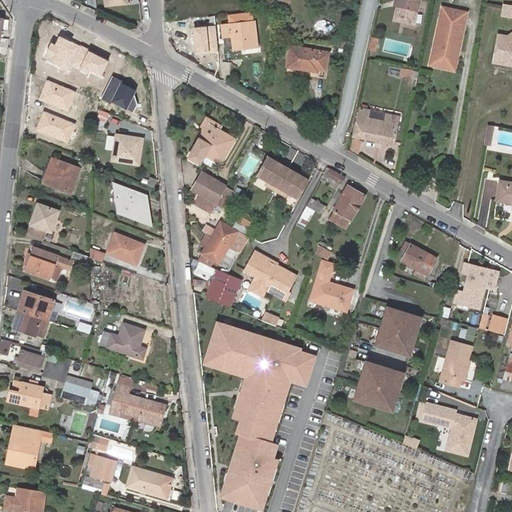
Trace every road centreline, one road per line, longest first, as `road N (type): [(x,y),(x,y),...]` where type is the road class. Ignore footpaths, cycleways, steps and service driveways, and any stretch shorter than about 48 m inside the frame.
road 1 (residential): [(211,511),(158,59)]
road 2 (residential): [(0,236),(28,0)]
road 3 (residential): [(337,158),(158,59)]
road 4 (residential): [(511,258),(337,158)]
road 5 (residential): [(371,0),(337,158)]
road 6 (residential): [(158,59),(41,0)]
